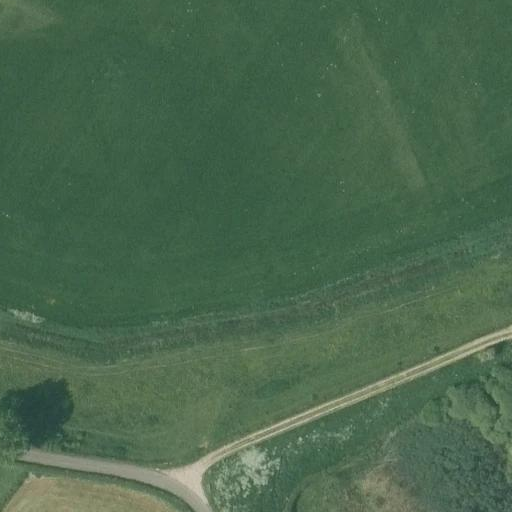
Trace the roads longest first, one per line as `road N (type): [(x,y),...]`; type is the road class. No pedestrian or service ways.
road 1 (unknown): [(156,480),(511,329)]
road 2 (unclassified): [(0,452),(156,480),(192,497),(198,511)]
